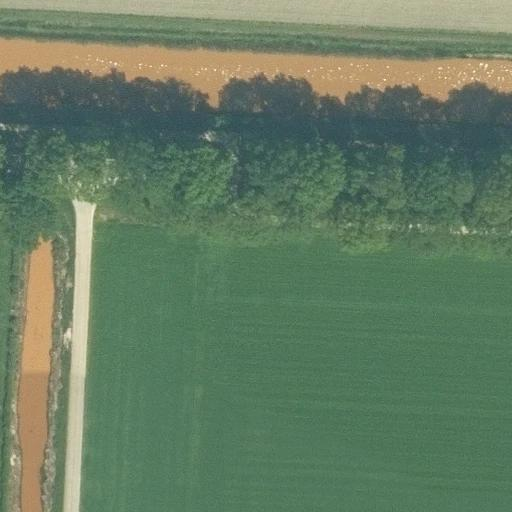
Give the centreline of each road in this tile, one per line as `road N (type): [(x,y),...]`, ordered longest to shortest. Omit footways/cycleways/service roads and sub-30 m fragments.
road 1 (tertiary): [(511,184),(0,157)]
road 2 (track): [(86,162),(69,511)]
